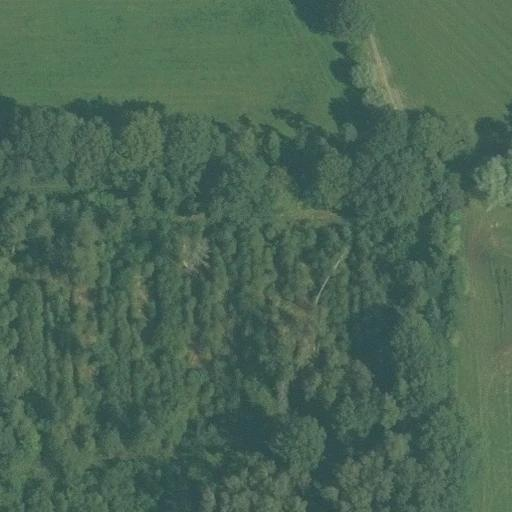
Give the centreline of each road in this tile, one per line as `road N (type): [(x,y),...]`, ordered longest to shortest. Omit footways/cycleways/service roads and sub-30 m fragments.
road 1 (track): [(0,453),(437,421),(445,178)]
road 2 (track): [(511,175),(0,206)]
